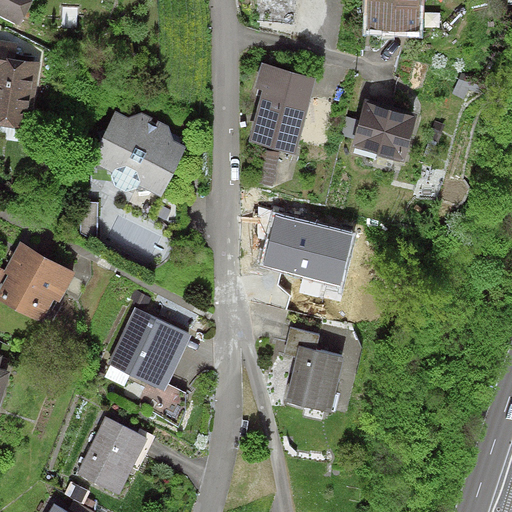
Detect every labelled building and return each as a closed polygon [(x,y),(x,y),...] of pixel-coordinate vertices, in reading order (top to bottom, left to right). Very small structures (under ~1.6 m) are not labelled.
[(0,0),(0,12),(21,24),(33,0),(0,0)] [(424,0),(371,0),(372,34),(425,34),(424,0)] [(0,42),(0,126),(39,131),(47,61),(19,58),(21,44),(0,42)] [(320,79),(264,64),(257,91),(264,93),(252,140),(301,153),(320,79)] [(420,114),(370,102),(359,144),(409,157),(420,114)] [(119,111),(91,161),(162,200),(189,149),(119,111)] [(256,181),(273,185),(280,153),(263,149),(256,181)] [(81,233),(99,241),(100,202),(82,202),(81,233)] [(332,230),(273,214),(261,256),(321,272),(332,230)] [(26,247),(0,296),(49,322),(75,273),(26,247)] [(193,336),(140,312),(115,365),(168,390),(193,336)] [(346,355),(302,347),(291,402),(335,411),(346,355)] [(0,353),(0,427),(19,371),(0,365),(4,355),(0,353)] [(104,415),(77,474),(123,495),(150,436),(104,415)] [(72,511),(49,498),(40,511),(72,511)]
